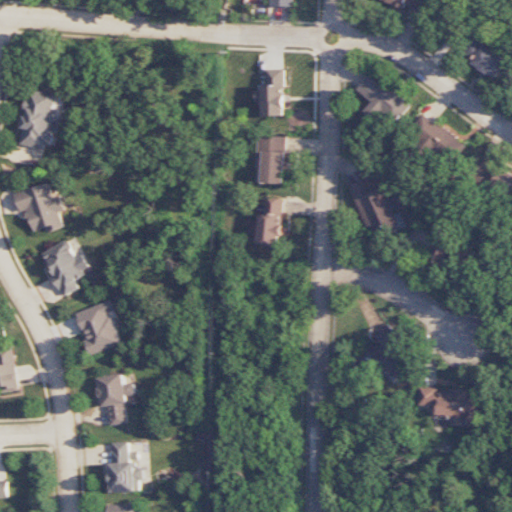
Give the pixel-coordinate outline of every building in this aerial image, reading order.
[(383,0),(405,9),(407,4),(422,10),(425,0),(383,0)] [(506,57),(474,44),(471,53),(477,56),(473,67),(498,77),(506,57)] [(286,116),(286,69),(265,70),(266,117),(286,116)] [(398,122),(411,106),(371,74),(358,90),(373,102),(366,111),(380,123),(388,114),(398,122)] [(20,143),(44,149),(45,144),(51,145),(54,131),(57,132),(61,117),(52,115),(57,95),(32,89),(29,101),(27,100),(25,110),(29,111),(28,116),(25,115),(22,129),(23,129),(20,143)] [(466,145),(424,114),(411,131),(453,162),(466,145)] [(285,184),(287,137),(260,136),(259,183),(285,184)] [(511,194),(511,173),(500,169),(493,186),(511,194)] [(371,183),(369,178),(350,186),(368,230),(374,227),(378,238),(401,229),(381,179),(371,183)] [(49,232),(65,226),(60,212),(68,209),(62,194),(56,197),(51,181),(15,194),(21,212),(27,210),(28,212),(26,213),(29,222),(32,221),(35,231),(47,227),(49,232)] [(283,199),(265,199),(265,211),(261,211),(260,245),(282,245),(283,199)] [(66,296),(62,290),(61,291),(52,276),(55,274),(47,260),(48,260),(45,254),(69,239),(74,247),(72,248),(87,274),(77,280),(81,287),(66,296)] [(451,269),(456,254),(432,245),(426,261),(451,269)] [(91,356),(124,343),(113,316),(111,317),(109,313),(116,309),(112,300),(77,314),(88,340),(85,341),(91,356)] [(399,350),(394,350),(395,329),(381,328),(380,345),(361,344),(360,371),(381,372),(380,383),(398,384),(399,350)] [(20,391),(0,394),(0,348),(12,346),(20,391)] [(130,422),(111,425),(108,407),(104,407),(99,378),(124,374),(126,384),(134,382),(136,393),(127,394),(129,402),(126,403),(130,422)] [(479,419),(480,390),(420,389),(420,406),(435,406),(435,418),(479,419)] [(142,491),(112,493),(110,463),(114,463),(113,443),(129,442),(130,451),(138,451),(138,459),(132,460),(133,462),(136,462),(137,469),(144,468),(144,481),(141,481),(142,491)] [(0,497),(8,497),(8,481),(0,481),(0,497)]
